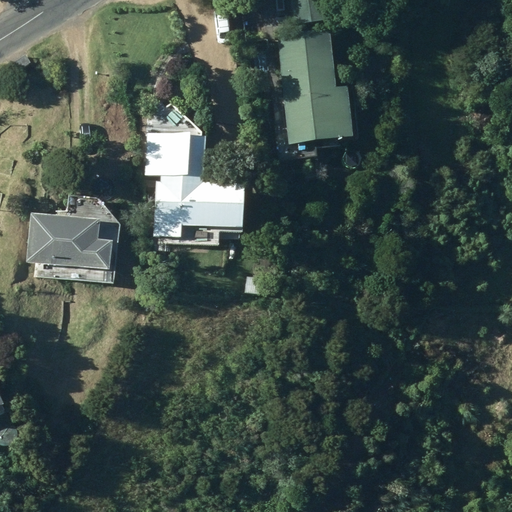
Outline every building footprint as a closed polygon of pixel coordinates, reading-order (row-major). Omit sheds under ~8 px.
[(294,0),(298,24),(329,19),(326,0),(294,0)] [(280,35),(293,142),(356,135),(350,86),(338,88),(331,29),(280,35)] [(16,71),(31,63),(26,55),(12,63),(16,71)] [(184,226),(245,226),(245,183),(207,182),(207,137),(192,136),(192,134),(150,133),(149,159),(146,159),(146,169),(148,169),(148,174),(157,174),(157,236),(183,236),(184,226)] [(28,262),(112,268),(114,241),(100,240),(102,219),(32,213),(28,262)] [(248,260),(251,245),(236,242),(232,258),(248,260)]
